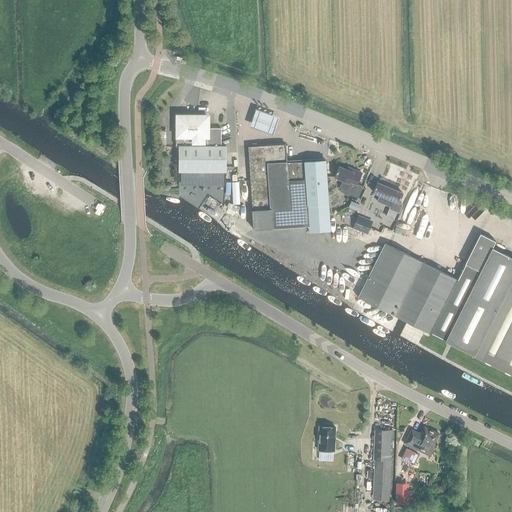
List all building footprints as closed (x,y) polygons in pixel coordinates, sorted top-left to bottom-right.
[(278,117),(255,109),(249,126),(272,134),(278,117)] [(178,172),(226,172),(226,146),(221,146),(221,129),(207,129),(207,116),(177,116),(177,146),(178,146),(178,172)] [(252,211),(252,220),(253,230),(272,229),(309,226),(309,232),(330,231),(325,160),(305,162),(305,161),(286,163),(285,144),(248,146),(252,211)] [(351,172),(339,167),(334,177),(342,181),(339,187),(341,188),(340,191),(358,199),(363,187),(357,184),(362,173),(352,169),(351,172)] [(377,183),(373,193),(378,195),(376,201),(390,207),(386,216),(393,219),(396,212),(398,213),(402,204),(398,203),(402,193),(377,183)] [(351,201),(349,207),(357,210),(359,205),(351,201)] [(352,227),(366,234),(371,223),(356,216),(352,227)] [(398,318),(407,322),(430,334),(431,333),(445,340),(444,341),(511,375),(511,258),(492,248),(495,242),(480,234),(465,264),(457,280),(385,243),(358,297),(398,318)] [(318,451),(334,451),(335,428),(332,427),(330,426),(324,425),(322,427),(319,427),(318,451)] [(411,429),(404,444),(427,455),(431,454),(435,445),(434,444),(439,434),(424,426),(420,434),(418,432),(411,429)] [(374,468),(372,500),(389,501),(392,430),(383,430),(374,429),(372,468),(374,468)] [(403,457),(416,464),(422,454),(408,447),(403,457)]
